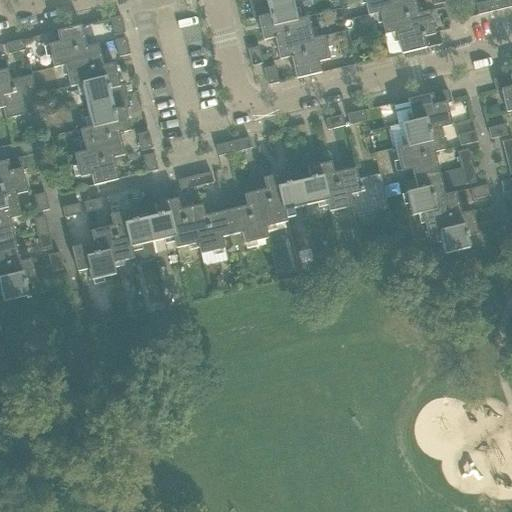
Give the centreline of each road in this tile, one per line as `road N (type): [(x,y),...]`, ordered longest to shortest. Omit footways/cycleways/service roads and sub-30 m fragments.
road 1 (residential): [(248,107),(511,49)]
road 2 (residential): [(248,107),(185,124),(162,16)]
